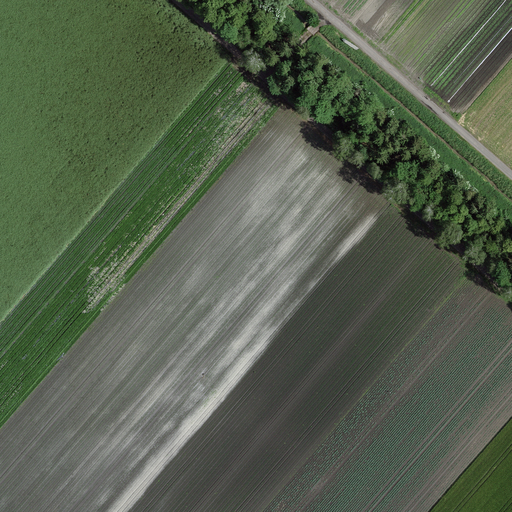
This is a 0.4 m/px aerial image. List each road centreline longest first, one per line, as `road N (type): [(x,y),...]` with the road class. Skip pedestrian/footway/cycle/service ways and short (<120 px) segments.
road 1 (track): [(177,0),(511,292)]
road 2 (track): [(311,0),(511,175)]
